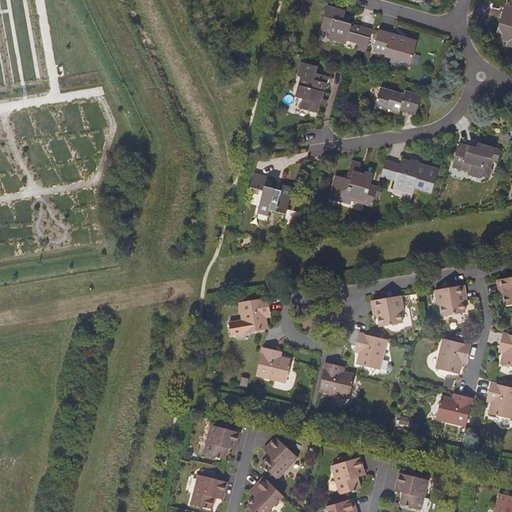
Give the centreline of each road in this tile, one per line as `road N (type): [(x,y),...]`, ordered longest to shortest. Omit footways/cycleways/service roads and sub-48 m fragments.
road 1 (residential): [(483,74),(443,123),(310,153)]
road 2 (residential): [(352,290),(301,298),(287,314),(292,332),(309,341),(337,340),(348,330)]
road 3 (residential): [(352,290),(479,269)]
road 4 (residential): [(467,387),(486,327),(479,269)]
